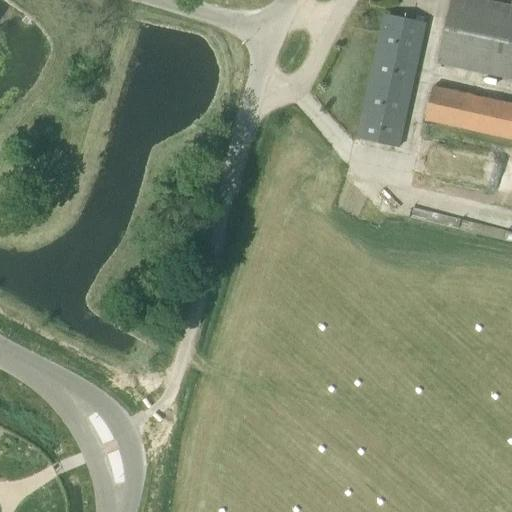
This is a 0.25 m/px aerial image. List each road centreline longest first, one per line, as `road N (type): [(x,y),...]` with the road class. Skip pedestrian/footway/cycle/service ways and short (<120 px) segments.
road 1 (unclassified): [(189,320),(274,34)]
road 2 (unclassified): [(121,511),(132,482),(126,439),(102,406),(65,390)]
road 3 (unclassified): [(65,390),(112,511)]
road 4 (unclassified): [(274,34),(154,0)]
